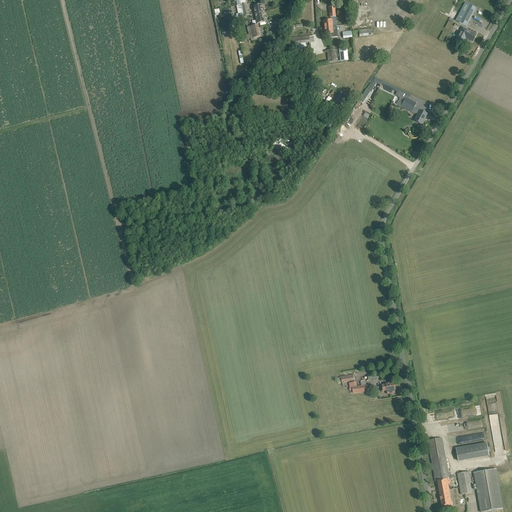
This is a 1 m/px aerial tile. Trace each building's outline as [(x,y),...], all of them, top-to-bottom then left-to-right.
[(255,14),(263,12),(265,11),(264,8),(262,8),(261,5),(254,7),(255,14)] [(459,22),(459,23),(467,27),(476,9),(469,5),(459,22)] [(324,20),(325,28),(336,26),(334,7),(329,8),(330,18),(331,18),(331,20),(324,20)] [(263,12),(255,14),(257,24),(265,22),(263,12)] [(246,33),(242,34),(244,41),(251,39),(251,41),(254,41),(254,38),(257,38),(260,37),(260,36),(257,27),(257,25),(247,27),(248,32),(249,35),(247,35),(246,33)] [(337,26),(336,26),(325,28),(325,34),(331,34),(331,38),(338,37),(337,26)] [(476,35),(471,32),(462,28),(456,40),(460,43),(461,44),(461,43),(462,44),(466,38),(472,42),(476,35)] [(309,36),(286,39),(286,45),(309,42),(309,36)] [(348,60),(347,49),(339,49),(340,61),(348,60)] [(335,50),(327,51),(329,63),(337,62),(335,50)] [(401,106),(405,98),(403,97),(404,94),(400,92),(398,97),(400,98),(397,104),(401,106)] [(341,112),(350,99),(343,95),(334,108),(341,112)] [(405,98),(401,106),(411,112),(414,107),(416,104),(405,98)] [(417,113),(419,114),(415,121),(421,125),(427,114),(414,107),(411,112),(414,114),(417,114),(417,113)] [(338,383),(354,380),(353,375),(341,377),(341,378),(337,378),(338,383)] [(370,385),(366,385),(366,381),(360,382),(361,386),(357,386),(357,387),(352,387),(353,393),(371,391),(370,385)] [(394,383),(389,384),(386,384),(386,385),(381,386),(381,391),(387,390),(387,394),(395,393),(394,390),(395,390),(394,383)] [(442,438),(428,441),(435,482),(437,481),(442,507),(453,505),(452,501),(451,502),(448,484),(450,484),(442,438)] [(496,469),(473,473),(475,484),(476,484),(480,511),(484,511),(503,509),(496,469)] [(469,472),(457,474),(461,495),(473,492),(469,472)]
